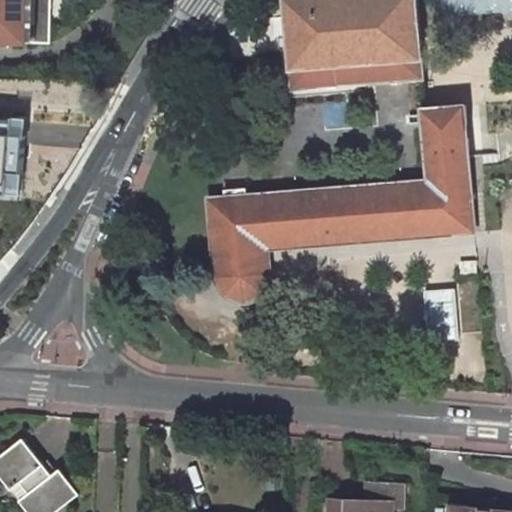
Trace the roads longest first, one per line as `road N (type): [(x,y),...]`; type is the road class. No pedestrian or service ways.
road 1 (residential): [(170,401),(511,433)]
road 2 (unknown): [(411,128),(267,139),(145,100)]
road 3 (residential): [(103,170),(207,0)]
road 4 (residential): [(170,401),(115,367),(91,341),(71,267)]
road 5 (unknown): [(139,0),(93,64),(0,64)]
road 6 (residential): [(0,385),(170,401)]
road 7 (residential): [(103,170),(0,293)]
